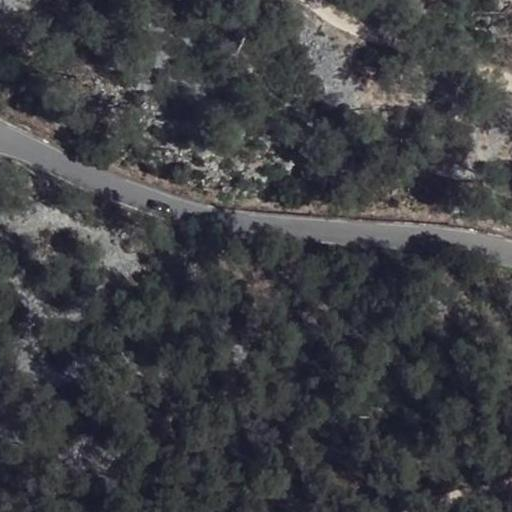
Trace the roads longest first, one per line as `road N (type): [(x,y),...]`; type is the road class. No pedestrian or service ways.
road 1 (tertiary): [(511,249),(212,207),(0,131)]
road 2 (track): [(347,0),(511,73)]
